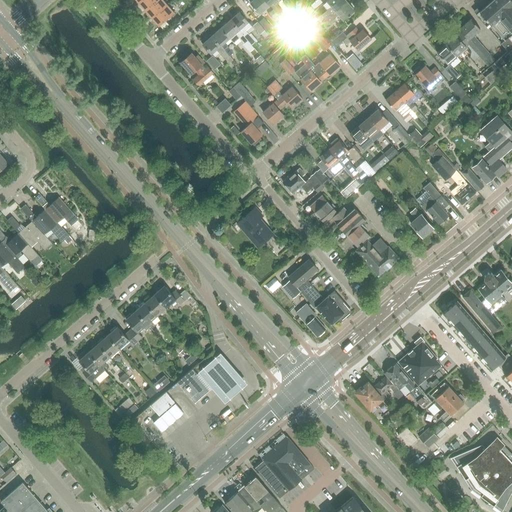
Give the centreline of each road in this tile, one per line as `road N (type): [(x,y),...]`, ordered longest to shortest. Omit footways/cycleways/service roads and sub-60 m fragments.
road 1 (tertiary): [(303,384),(47,86)]
road 2 (residential): [(0,399),(155,261)]
road 3 (residential): [(257,173),(410,38)]
road 4 (residential): [(379,321),(257,173)]
road 5 (tertiary): [(160,511),(303,384)]
road 6 (tertiary): [(427,511),(303,384)]
road 7 (tertiary): [(303,384),(318,411),(413,511)]
road 8 (residential): [(511,407),(444,331),(397,305)]
road 9 (residential): [(257,173),(158,61)]
road 10 (residential): [(79,511),(0,418)]
